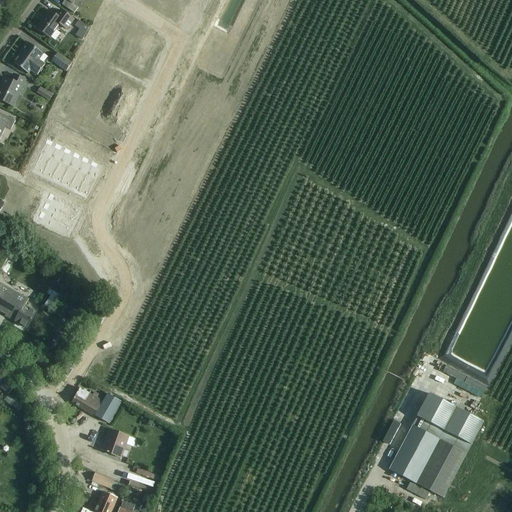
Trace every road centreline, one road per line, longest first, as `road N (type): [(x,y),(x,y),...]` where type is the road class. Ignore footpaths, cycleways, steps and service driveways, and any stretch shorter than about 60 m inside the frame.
road 1 (residential): [(50,411),(124,298),(124,272),(99,234),(99,215)]
road 2 (residential): [(99,215),(181,38)]
